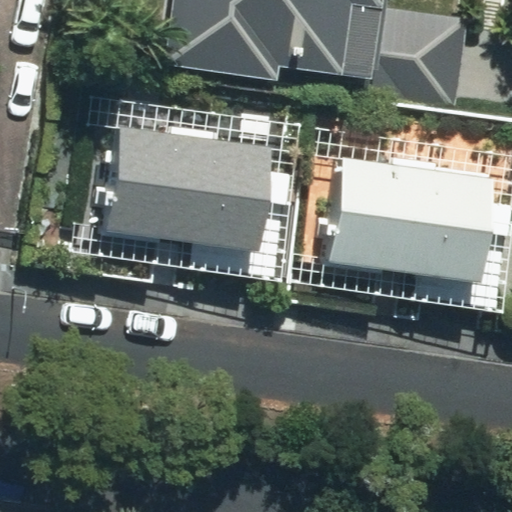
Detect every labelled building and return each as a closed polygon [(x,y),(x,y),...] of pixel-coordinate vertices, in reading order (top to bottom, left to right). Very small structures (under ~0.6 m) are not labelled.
[(0,0),(0,9),(13,11),(13,0),(0,0)] [(180,0),(177,61),(396,76),(400,0),(180,0)] [(25,65),(0,62),(0,227),(11,228),(25,65)] [(127,115),(114,226),(292,248),(305,136),(127,115)] [(511,166),(348,155),(341,259),(425,265),(423,301),(511,307),(511,166)]
